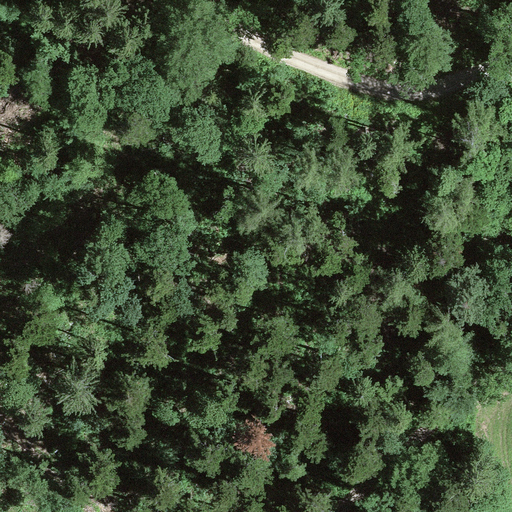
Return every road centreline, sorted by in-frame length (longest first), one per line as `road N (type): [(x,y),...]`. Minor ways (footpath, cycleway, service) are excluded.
road 1 (track): [(176,0),(308,72),(370,87),(511,74)]
road 2 (track): [(334,511),(462,397),(511,367)]
